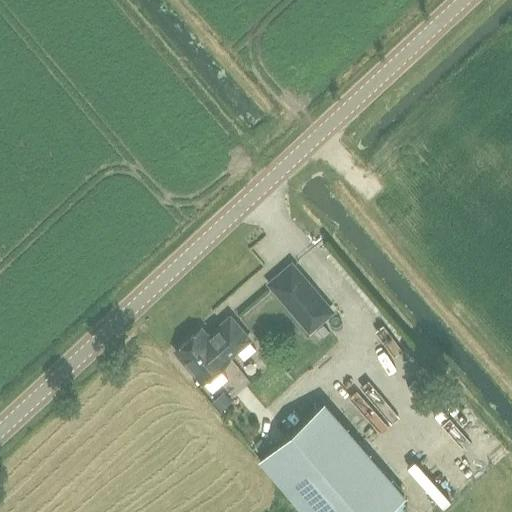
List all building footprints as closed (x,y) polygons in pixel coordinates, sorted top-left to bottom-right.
[(335,311),(292,261),(265,284),(309,334),(335,311)] [(203,379),(248,339),(229,318),(208,338),(200,329),(176,350),(203,379)] [(255,452),(308,511),(372,511),(400,488),(319,396),(255,452)] [(478,413),(472,418),(487,435),(493,430),(478,413)] [(496,460),(481,466),(485,477),(500,471),(496,460)] [(407,511),(400,502),(387,511),(407,511)]
